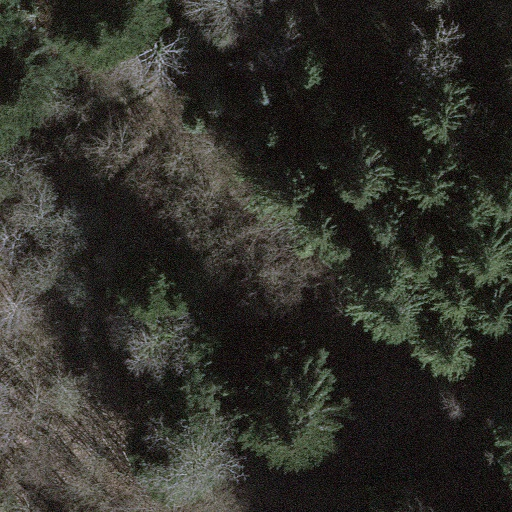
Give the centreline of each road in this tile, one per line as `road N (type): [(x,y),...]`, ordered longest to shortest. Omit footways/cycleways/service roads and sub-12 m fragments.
road 1 (track): [(299,511),(511,288)]
road 2 (track): [(0,133),(133,80),(258,0)]
